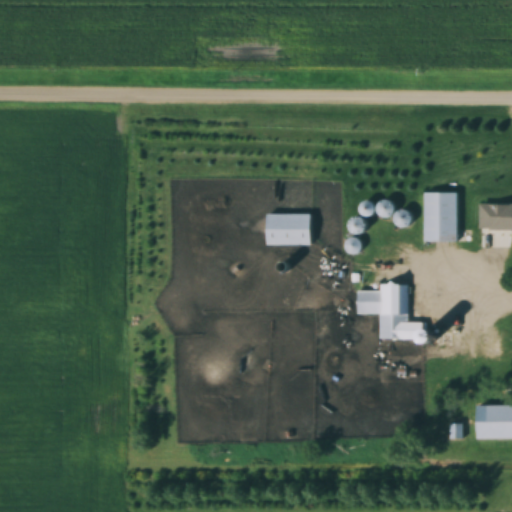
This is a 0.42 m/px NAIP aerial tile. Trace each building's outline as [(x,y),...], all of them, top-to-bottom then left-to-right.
[(427,248),(427,198),(458,198),(458,248),(427,248)] [(379,213),(387,217),(393,207),(384,202),(379,213)] [(270,219),(313,218),(313,251),(271,251),(270,219)] [(363,228),(359,218),(351,221),(355,231),(363,228)] [(488,260),(511,259),(511,239),(488,239),(488,260)] [(380,340),(423,341),(424,324),(408,324),(408,285),(380,285),(380,291),(358,291),(358,315),(381,315),(380,340)] [(481,411),(511,410),(511,446),(481,447),(481,411)]
